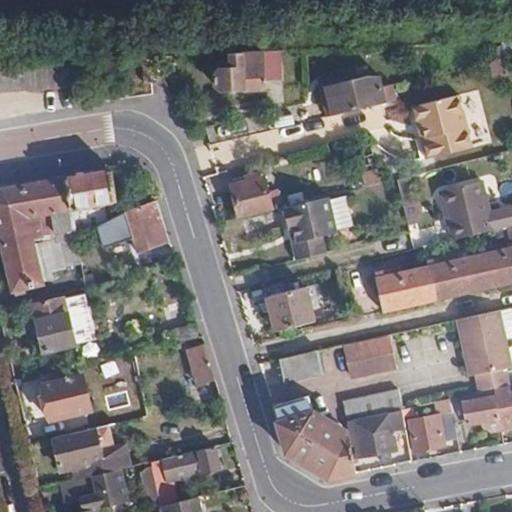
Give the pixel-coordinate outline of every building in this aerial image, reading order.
[(268,50),(248,51),(248,64),(268,64),(268,50)] [(248,51),(236,52),(236,58),(226,58),(226,67),(220,72),(220,82),(225,86),(268,85),(268,64),(248,64),(248,51)] [(0,64),(0,89),(74,85),(72,60),(0,64)] [(328,83),(334,112),(397,97),(394,82),(381,84),(378,72),(328,83)] [(427,134),(421,136),(426,157),(474,145),(460,93),(413,104),(417,121),(423,119),(427,134)] [(417,121),(421,136),(427,134),(423,119),(417,121)] [(299,186),(315,183),(312,166),(296,169),(299,186)] [(232,181),(239,214),(273,206),(267,172),(261,173),(259,170),(248,172),(250,177),(232,181)] [(110,171),(70,177),(75,206),(115,199),(110,171)] [(50,269),(83,261),(80,233),(79,225),(75,206),(70,177),(8,186),(0,194),(0,229),(13,287),(42,281),(41,278),(51,275),(50,269)] [(445,187),(456,235),(495,226),(511,222),(511,204),(492,210),(485,178),(445,187)] [(292,235),(297,253),(327,246),(323,231),(340,226),(339,223),(355,220),(348,190),(332,194),(331,192),(284,203),(284,205),(288,221),(289,223),(293,222),(296,234),(292,235)] [(171,242),(158,198),(125,210),(140,252),(171,242)] [(284,205),(279,207),(283,222),(288,221),(284,205)] [(107,255),(101,229),(88,232),(94,258),(107,255)] [(511,279),(511,243),(364,276),(372,310),(511,279)] [(307,286),(268,294),(276,327),(314,318),(307,286)] [(96,337),(85,292),(32,304),(43,349),(96,337)] [(505,365),(511,363),(498,306),(456,316),(464,346),(470,345),(476,371),(477,371),(505,365)] [(391,335),(396,358),(448,346),(442,319),(390,331),(391,335)] [(195,321),(166,328),(169,341),(199,334),(195,321)] [(396,358),(391,335),(347,346),(353,373),(397,364),(396,358)] [(216,378),(206,341),(189,345),(200,382),(216,378)] [(470,373),(476,371),(470,345),(464,346),(470,373)] [(318,347),(279,356),(286,381),(324,372),(318,347)] [(477,371),(481,389),(493,386),(508,382),(510,382),(505,365),(477,371)] [(91,407),(83,374),(44,383),(51,416),(91,407)] [(511,387),(509,388),(508,382),(493,386),(501,427),(511,424),(511,387)] [(486,429),(501,427),(493,386),(452,396),(456,421),(484,417),(486,429)] [(345,400),(349,420),(400,408),(404,407),(399,388),(345,400)] [(328,476),(357,471),(351,433),(316,409),(313,392),(272,400),(286,450),(328,476)] [(446,439),(459,438),(456,421),(452,396),(438,399),(440,411),(407,417),(414,449),(446,444),(446,439)] [(400,408),(401,414),(410,413),(408,406),(404,407),(400,408)] [(349,420),(351,433),(356,431),(359,454),(397,448),(393,427),(404,426),(401,414),(400,408),(349,420)] [(110,424),(54,437),(61,468),(73,465),(76,478),(113,469),(132,464),(126,442),(115,444),(110,424)] [(161,503),(176,500),(170,477),(219,465),(215,444),(150,460),(161,503)] [(149,502),(161,503),(150,460),(144,461),(145,466),(141,470),(149,502)] [(76,478),(61,481),(66,500),(83,496),(85,509),(77,511),(100,511),(99,507),(129,500),(126,487),(119,488),(113,469),(76,478)] [(202,511),(198,494),(176,500),(161,503),(162,511),(202,511)]
